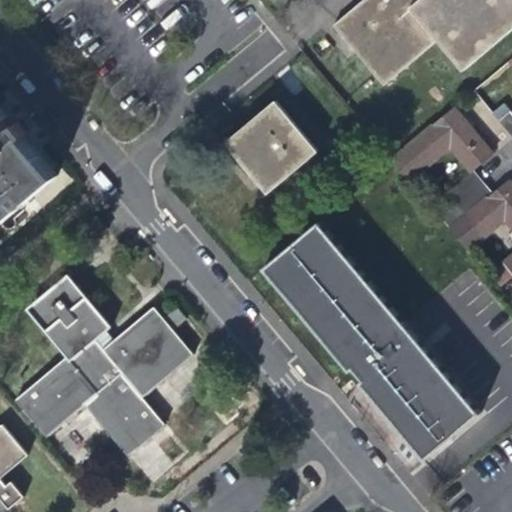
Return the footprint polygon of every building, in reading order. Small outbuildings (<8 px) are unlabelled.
[(366,0),(339,24),(390,84),(444,38),(470,68),(511,32),(511,0),(421,0),(422,0),(421,0),(366,0)] [(238,143),(277,188),(323,148),(285,103),(261,124),(238,143)] [(458,143),(480,168),(494,156),(501,150),(491,138),(462,103),(399,157),(417,178),(458,143)] [(28,196),(53,174),(19,136),(24,131),(27,129),(17,117),(9,124),(5,119),(1,115),(0,113),(0,220),(21,202),(13,192),(20,187),(28,196)] [(57,170),(24,131),(19,136),(53,174),(57,170)] [(490,180),(480,168),(455,189),(465,201),(490,180)] [(511,217),(511,182),(500,192),(490,180),(465,201),(472,210),(455,223),(474,245),(490,233),(491,235),(511,217)] [(326,227),(269,273),(366,386),(432,463),(485,418),(406,323),(326,227)] [(20,410),(31,422),(37,418),(50,434),(87,401),(131,452),(169,419),(147,395),(198,351),(184,335),(177,326),(182,322),(172,309),(166,314),(156,303),(105,346),(97,337),(115,322),(69,270),(28,306),(68,352),(18,395),(26,405),(20,410)] [(0,498),(8,508),(23,495),(10,480),(4,485),(0,479),(0,476),(28,452),(2,421),(0,422),(0,498)]
